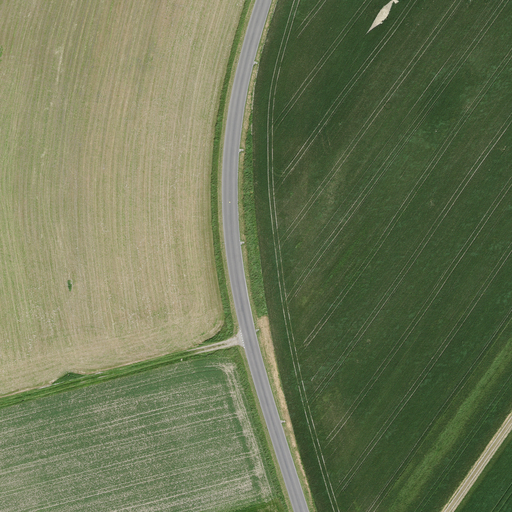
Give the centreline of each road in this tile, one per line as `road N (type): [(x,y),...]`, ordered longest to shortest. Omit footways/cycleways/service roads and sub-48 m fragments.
road 1 (tertiary): [(301,511),(249,339),(230,221),(234,117),(265,0)]
road 2 (track): [(109,373),(249,339)]
